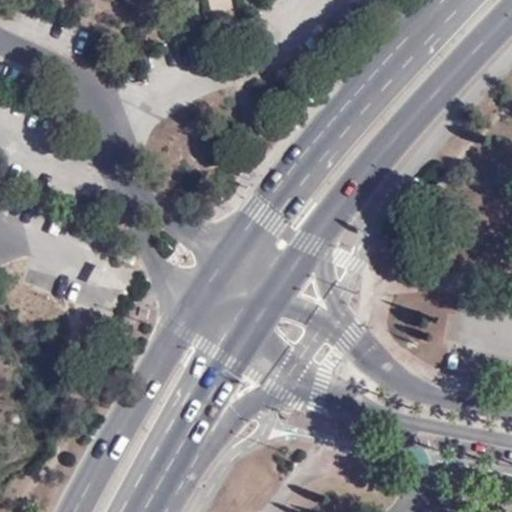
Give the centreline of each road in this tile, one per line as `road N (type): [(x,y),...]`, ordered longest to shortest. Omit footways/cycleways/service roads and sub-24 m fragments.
road 1 (secondary): [(456,0),(329,135),(236,255)]
road 2 (secondary): [(327,217),(511,8)]
road 3 (secondary): [(198,306),(71,511)]
road 4 (residential): [(145,511),(193,472),(248,403),(319,388)]
road 5 (secondary): [(141,511),(247,339)]
road 6 (residential): [(319,388),(394,417),(511,440)]
road 7 (residential): [(511,412),(413,388),(356,344)]
road 8 (residential): [(356,344),(327,274),(327,217)]
